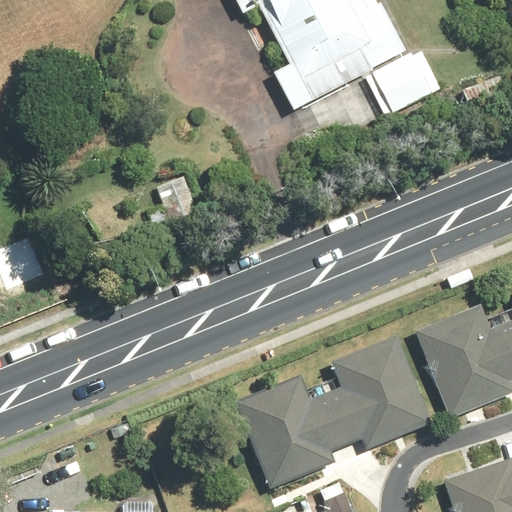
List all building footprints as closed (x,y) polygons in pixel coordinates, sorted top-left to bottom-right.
[(236,0),(242,12),(259,4),(287,63),(275,69),(294,110),(366,75),(388,122),(429,102),(428,98),(440,92),(419,49),(410,53),(384,0),(382,0),(379,2),(377,0),(236,0)] [(511,322),(494,330),(484,305),(418,331),(452,416),(511,392),(511,322)] [(365,449),(432,423),(399,338),(332,364),(342,389),(312,401),(302,375),(236,401),(270,486),(337,460),(333,452),(362,441),(365,449)] [(511,511),(511,456),(444,478),(455,511),(511,511)] [(354,511),(348,498),(317,511),(354,511)] [(69,511),(55,511),(54,511),(158,511),(158,502),(123,501),(122,511),(69,511)]
